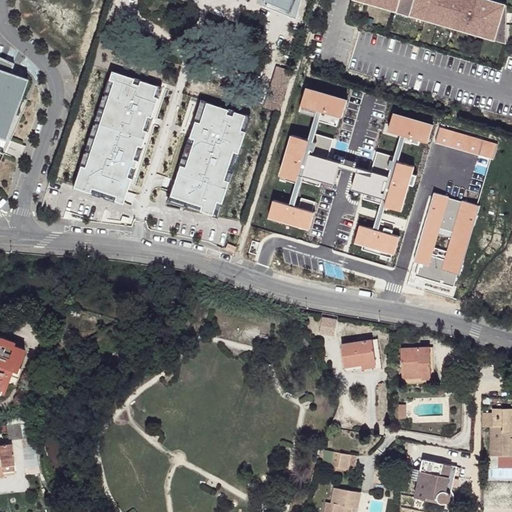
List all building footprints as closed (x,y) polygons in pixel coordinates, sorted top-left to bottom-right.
[(300,0),(259,0),(258,3),(295,18),(300,0)] [(509,6),(488,0),(356,0),(355,3),(508,44),(509,6)] [(0,162),(4,155),(28,101),(23,100),(29,80),(11,74),(14,64),(0,57),(0,162)] [(294,72),(276,66),(263,107),(282,112),(294,72)] [(161,86),(111,71),(72,189),(122,205),(161,86)] [(346,100),(305,88),(300,106),(316,111),(320,112),(340,119),(346,100)] [(251,116),(200,100),(167,204),(216,219),(251,116)] [(320,112),(316,111),(308,141),(296,183),(289,206),(294,207),(301,181),(309,155),(315,134),(318,122),(320,112)] [(318,122),(336,126),(340,119),(320,112),(318,122)] [(433,125),(392,113),(389,124),(387,132),(398,135),(400,136),(405,137),(420,140),(428,142),(433,125)] [(387,132),(389,124),(385,123),(382,134),(397,138),(398,135),(387,132)] [(498,144),(439,127),(434,143),(493,160),(498,144)] [(333,139),(315,134),(309,155),(327,160),(333,139)] [(308,141),(290,136),(277,177),(296,183),(308,141)] [(405,137),(400,136),(394,157),(388,178),(382,199),(380,205),(372,230),(378,231),(385,208),(398,163),(405,137)] [(418,146),(420,140),(405,137),(404,142),(410,144),(410,143),(418,146)] [(8,153),(21,155),(22,143),(10,141),(8,153)] [(394,157),(377,152),(371,173),(388,178),(394,157)] [(309,155),(301,181),(320,187),(321,181),(333,184),(338,168),(340,164),(309,155)] [(414,167),(398,163),(385,208),(402,212),(409,186),(413,188),(416,176),(412,175),(414,167)] [(348,166),(340,164),(338,168),(347,170),(356,172),(357,168),(348,166)] [(371,173),(357,168),(356,172),(351,190),(364,194),(363,200),(380,205),(382,199),(388,178),(371,173)] [(480,206),(434,192),(414,261),(419,263),(416,276),(453,287),(480,206)] [(316,202),(301,198),(299,208),(312,213),(316,202)] [(289,206),(272,201),(267,219),(309,231),(313,213),(312,213),(299,208),(294,207),(289,206)] [(372,230),(358,226),(354,244),(363,246),(362,250),(380,256),(379,259),(390,262),(391,255),(394,255),(399,237),(378,231),(372,230)] [(316,320),(315,333),(336,336),(338,318),(325,316),(324,321),(316,320)] [(3,358),(0,377),(18,379),(20,375),(22,375),(22,380),(31,381),(35,362),(36,353),(40,353),(42,334),(29,332),(30,330),(15,328),(14,330),(2,329),(0,341),(0,351),(4,352),(3,358)] [(345,364),(346,369),(363,367),(364,370),(384,368),(380,337),(374,338),(377,360),(345,364)] [(342,341),(345,364),(377,360),(374,338),(342,341)] [(429,347),(401,349),(401,381),(431,381),(429,347)] [(491,425),(491,455),(511,454),(511,407),(491,408),(491,412),(482,412),(481,425),(491,425)] [(33,434),(21,435),(24,465),(36,465),(33,434)] [(0,470),(5,470),(6,461),(19,459),(16,437),(1,439),(1,444),(0,444),(0,470)] [(341,451),(338,465),(348,467),(351,453),(341,451)] [(423,457),(414,494),(426,496),(426,494),(440,496),(441,500),(443,500),(447,499),(448,498),(449,495),(449,494),(449,491),(446,489),(445,489),(450,463),(423,457)] [(450,463),(445,489),(446,489),(449,491),(449,494),(449,495),(453,496),(453,495),(454,493),(454,492),(454,490),(453,489),(452,488),(457,464),(450,463)] [(326,500),(324,511),(344,511),(346,504),(353,505),(358,506),(361,489),(334,485),(331,501),(326,500)]
